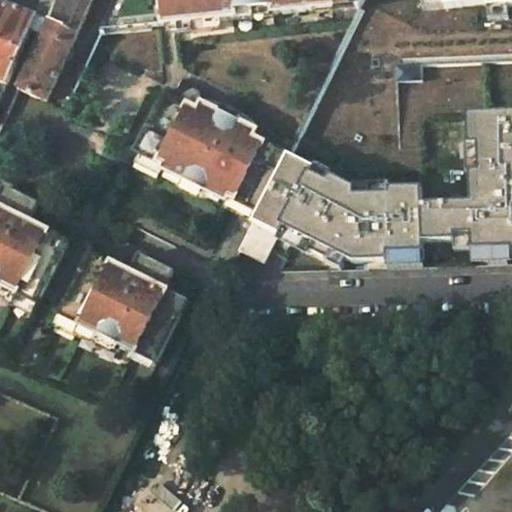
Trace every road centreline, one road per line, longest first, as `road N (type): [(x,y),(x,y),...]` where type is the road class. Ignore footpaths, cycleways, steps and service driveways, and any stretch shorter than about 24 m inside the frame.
road 1 (residential): [(511,282),(252,292)]
road 2 (primary): [(511,419),(435,511)]
